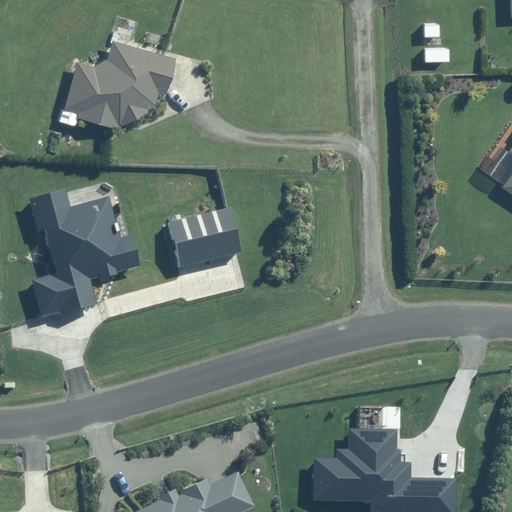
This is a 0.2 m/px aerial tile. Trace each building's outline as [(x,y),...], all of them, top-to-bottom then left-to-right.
[(77,112),(76,119),(113,127),(150,105),(154,92),(160,94),(171,60),(107,40),(102,56),(92,65),(71,60),(61,109),(77,112)] [(445,48),(419,48),(419,62),(445,62),(445,48)] [(511,143),(505,153),(511,157),(511,165),(497,187),(511,197),(511,143)] [(104,201),(64,211),(60,191),(26,200),(35,234),(45,232),(56,276),(28,283),(37,318),(56,313),(58,320),(92,311),(85,284),(135,271),(127,241),(115,244),(104,201)] [(224,208),(165,223),(177,270),(236,255),(224,208)] [(141,511),(245,511),(249,510),(233,476),(205,489),(202,483),(174,496),(172,492),(154,500),(157,505),(141,511)]
